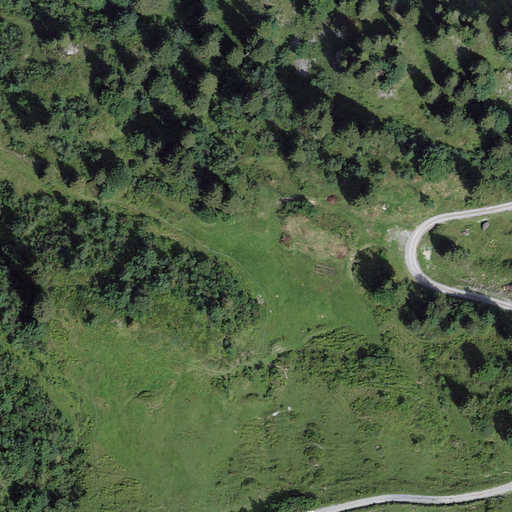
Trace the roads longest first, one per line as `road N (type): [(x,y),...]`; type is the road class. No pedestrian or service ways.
road 1 (track): [(511,207),(499,220),(432,224),(410,251),(430,281),(511,307)]
road 2 (track): [(511,490),(350,511)]
